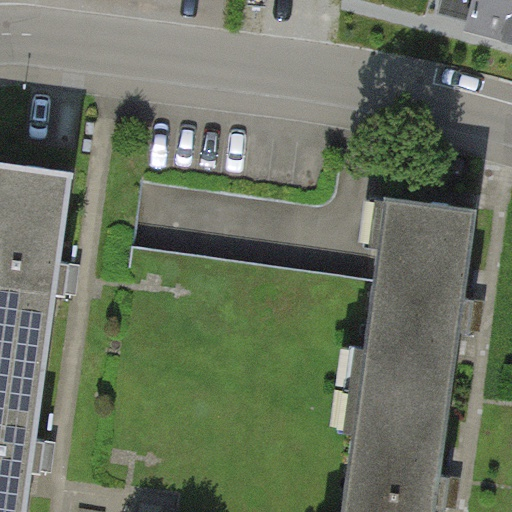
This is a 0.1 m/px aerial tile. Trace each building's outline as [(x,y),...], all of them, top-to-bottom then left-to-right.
[(511,0),(477,0),(466,40),(511,53),(511,0)] [(0,165),(0,364),(48,371),(75,175),(0,165)] [(394,202),(367,396),(454,408),(481,214),(394,202)] [(0,364),(0,511),(29,511),(48,371),(0,364)] [(367,396),(350,511),(439,511),(454,408),(367,396)]
